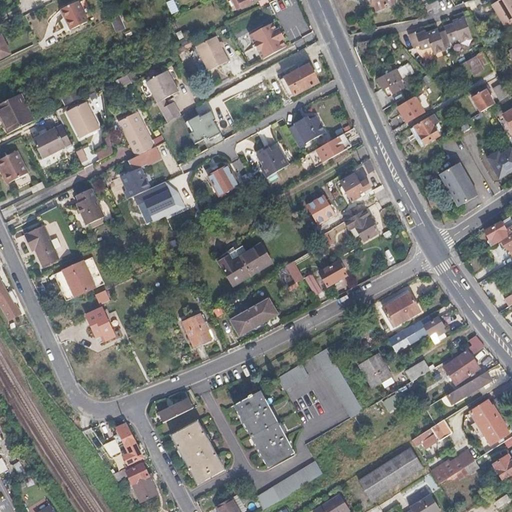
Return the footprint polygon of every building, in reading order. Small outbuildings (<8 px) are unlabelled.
[(396,3),(394,0),(373,0),(377,10),(396,3)] [(511,26),(511,0),(498,0),(493,3),(507,29),(511,26)] [(88,21),(78,1),(62,8),(71,29),(88,21)] [(119,14),(109,18),(114,33),(125,29),(119,14)] [(471,38),(465,21),(454,25),(454,26),(446,30),(446,32),(440,34),(445,48),(451,46),(450,43),(459,39),(460,42),(471,38)] [(278,31),(277,29),(274,23),(251,35),(264,60),(287,47),(282,40),(285,38),(280,30),(278,31)] [(445,48),(440,34),(439,31),(427,36),(426,33),(417,36),(416,34),(410,36),(414,49),(420,47),(422,53),(438,47),(440,53),(446,51),(445,48)] [(0,57),(10,53),(1,34),(0,34),(0,57)] [(229,61),(217,37),(197,48),(209,72),(229,61)] [(176,56),(187,50),(185,46),(174,52),(176,56)] [(484,68),(477,56),(468,61),(475,73),(484,68)] [(319,83),(310,65),(281,79),(291,97),(319,83)] [(405,89),(401,81),(402,80),(397,70),(392,73),(391,70),(385,73),(387,76),(379,80),(384,89),(388,87),(392,95),(405,89)] [(180,116),(177,109),(174,104),(168,106),(164,100),(179,92),(168,72),(147,83),(165,116),(168,123),(170,122),(180,116)] [(119,86),(130,82),(126,75),(116,79),(119,86)] [(418,90),(428,84),(424,78),(415,84),(418,90)] [(510,96),(503,85),(497,88),(501,95),(497,97),(500,102),(510,96)] [(421,95),(418,90),(413,93),(416,98),(421,95)] [(495,104),(488,92),(483,94),(482,92),(474,97),(483,112),(494,105),(495,104)] [(32,121),(19,95),(0,104),(0,120),(7,134),(32,121)] [(511,103),(511,99),(510,96),(500,102),(495,104),(494,105),(498,111),(511,103)] [(424,112),(416,98),(398,108),(407,122),(424,112)] [(95,123),(89,111),(85,103),(65,114),(69,121),(78,141),(98,130),(95,123)] [(122,122),(136,150),(138,155),(156,147),(165,141),(162,136),(153,141),(138,113),(122,122)] [(439,135),(433,125),(438,122),(434,115),(411,129),(421,146),(439,135)] [(183,123),(180,116),(170,122),(174,128),(183,123)] [(325,132),(316,116),(309,119),(308,116),(305,118),(305,117),(295,123),(295,124),(289,128),(300,150),(307,145),(306,143),(325,132)] [(68,138),(62,126),(55,130),(54,130),(32,142),(41,160),(42,160),(63,149),(66,149),(72,146),(68,138)] [(353,146),(345,132),(334,139),(309,153),(317,166),(353,146)] [(113,155),(110,136),(103,140),(107,149),(97,154),(100,161),(113,155)] [(141,168),(161,157),(156,147),(138,155),(129,160),(134,171),(141,168)] [(267,177),(289,165),(279,147),(271,151),(270,149),(268,151),(266,149),(258,155),(264,166),(262,167),(267,177)] [(511,170),(511,147),(501,154),(499,150),(487,156),(499,177),(511,170)] [(81,163),(88,159),(82,148),(75,151),(81,163)] [(0,160),(0,168),(1,170),(0,170),(0,174),(5,186),(7,186),(8,185),(28,174),(16,151),(0,160)] [(428,162),(424,156),(413,162),(417,169),(428,162)] [(478,196),(459,162),(440,172),(459,206),(478,196)] [(239,185),(229,166),(209,177),(219,196),(239,185)] [(151,189),(146,177),(148,176),(147,173),(144,174),(141,168),(134,171),(122,177),(128,189),(125,191),(129,200),(151,189)] [(255,184),(248,172),(241,176),(248,188),(255,184)] [(360,184),(354,174),(341,182),(346,192),(360,184)] [(360,194),(371,188),(371,187),(367,180),(360,184),(346,192),(352,202),(361,196),(360,194)] [(29,187),(32,192),(43,188),(41,182),(29,187)] [(105,217),(93,189),(78,195),(80,202),(78,203),(87,225),(105,217)] [(22,199),(19,192),(8,198),(11,205),(22,199)] [(185,224),(175,202),(173,202),(171,199),(169,200),(166,192),(147,200),(153,213),(151,214),(154,222),(166,217),(172,231),(185,224)] [(379,233),(366,209),(353,217),(346,221),(351,230),(356,226),(365,241),(379,233)] [(326,233),(346,221),(353,217),(349,210),(327,223),(328,224),(323,227),(314,212),(307,216),(319,237),(326,233)] [(511,225),(508,219),(499,224),(483,233),(487,242),(489,241),(491,246),(501,240),(511,233),(511,225)] [(59,260),(45,227),(26,236),(32,252),(36,250),(43,266),(59,260)] [(332,244),(326,233),(319,237),(326,247),(332,244)] [(511,233),(501,240),(506,250),(508,249),(511,254),(511,233)] [(234,286),(273,262),(261,244),(240,257),(236,250),(218,260),(234,286)] [(104,283),(93,258),(54,276),(66,301),(104,283)] [(294,260),(284,265),(294,283),(303,278),(294,260)] [(328,286),(347,276),(340,262),(320,273),(328,286)] [(291,292),(300,286),(298,282),(288,287),(291,292)] [(14,305),(6,291),(0,293),(0,302),(9,318),(21,311),(17,304),(14,305)] [(110,301),(105,291),(96,295),(101,305),(110,301)] [(420,311),(409,293),(383,308),(394,326),(420,311)] [(280,314),(271,297),(233,319),(241,333),(265,319),(266,322),(280,314)] [(112,331),(102,308),(87,316),(97,338),(112,331)] [(412,354),(411,352),(430,340),(431,335),(430,333),(426,326),(439,318),(436,312),(389,340),(397,352),(398,352),(403,360),(412,354)] [(212,338),(200,314),(183,322),(195,347),(212,338)] [(447,331),(439,318),(426,326),(430,333),(431,335),(436,345),(442,342),(438,336),(447,331)] [(484,346),(475,336),(469,341),(473,345),(469,348),(474,354),(484,346)] [(364,411),(326,349),(314,357),(320,367),(352,418),(364,411)] [(480,368),(469,352),(445,367),(450,375),(457,370),(460,374),(455,377),(459,382),(480,368)] [(392,377),(378,354),(359,365),(373,389),(392,377)] [(412,382),(435,368),(433,364),(429,366),(426,360),(407,372),(412,382)] [(284,391),(308,377),(300,365),(277,379),(284,391)] [(452,405),(480,388),(492,381),(486,371),(447,396),(452,405)] [(294,453),(261,392),(235,405),(256,444),(268,467),(294,453)] [(198,406),(194,397),(194,396),(159,413),(164,423),(198,406)] [(379,409),(392,401),(389,396),(376,404),(379,409)] [(442,407),(440,403),(442,402),(441,400),(429,407),(432,413),(442,407)] [(510,434),(506,429),(506,427),(493,407),(491,406),(488,401),(469,413),(476,423),(471,426),(479,438),(484,435),(491,446),(510,434)] [(431,448),(452,435),(443,420),(412,440),(417,447),(427,441),(431,448)] [(225,471),(197,421),(172,436),(199,485),(225,471)] [(144,458),(136,442),(128,424),(119,428),(129,451),(125,454),(130,464),(144,458)] [(102,440),(108,437),(103,426),(96,429),(102,440)] [(104,444),(110,457),(121,451),(115,439),(104,444)] [(372,499),(403,480),(422,468),(410,448),(355,483),(365,498),(370,496),(372,499)] [(439,484),(444,482),(445,484),(446,485),(453,480),(454,479),(459,475),(461,479),(463,480),(480,469),(475,461),(475,462),(470,453),(447,468),(444,464),(432,472),(439,484)] [(503,478),(511,472),(511,460),(511,461),(507,456),(494,464),(495,467),(491,469),(494,475),(499,472),(503,478)] [(284,498),(302,487),(323,473),(316,461),(257,497),(263,509),(284,498)] [(152,480),(155,479),(153,474),(150,476),(149,474),(144,464),(128,472),(126,469),(115,475),(119,482),(130,476),(143,502),(159,494),(152,480)] [(434,511),(439,509),(430,493),(409,507),(411,509),(406,511),(434,511)] [(498,506),(509,499),(506,493),(495,500),(498,506)] [(238,495),(234,497),(217,507),(219,511),(243,511),(247,510),(238,495)] [(315,511),(346,511),(349,510),(340,495),(315,511)]
